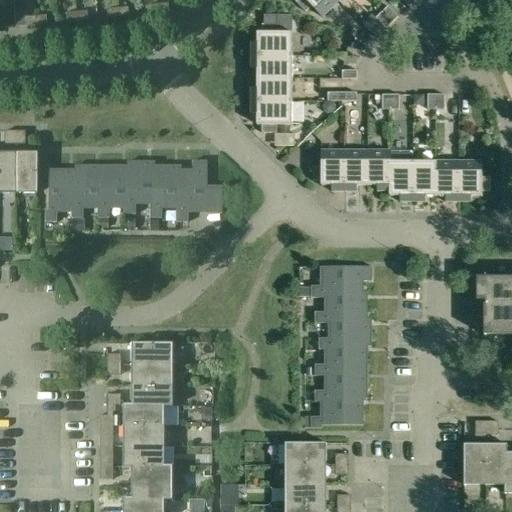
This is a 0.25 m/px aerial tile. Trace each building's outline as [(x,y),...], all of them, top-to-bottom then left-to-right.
[(339,3),(336,0),(297,0),(295,3),(305,13),(311,8),(322,19),(339,3)] [(168,4),(157,6),(158,14),(169,13),(168,4)] [(158,14),(157,6),(147,7),(148,15),(158,14)] [(388,8),(382,14),(392,24),(398,19),(388,8)] [(128,9),(117,10),(118,18),(129,17),(128,9)] [(118,18),(117,10),(106,11),(107,19),(118,18)] [(87,13),(76,14),(77,23),(88,22),(87,13)] [(77,23),(76,14),(66,15),(67,24),(77,23)] [(386,30),(392,24),(382,14),(376,20),(386,30)] [(46,17),(35,18),(36,27),(47,26),(46,17)] [(36,27),(35,18),(25,19),(26,28),(36,27)] [(251,57),(292,57),(292,34),(276,34),(276,26),(262,25),(261,44),(258,44),(258,43),(257,43),(257,44),(251,44),(251,57)] [(262,80),(292,80),(292,57),(251,57),(251,70),(257,70),(257,71),(258,71),(258,70),(262,70),(262,80)] [(356,72),(342,72),(342,81),(356,81),(356,72)] [(251,103),(292,103),(292,80),(262,80),(262,90),(258,90),(258,89),(256,89),(256,90),(251,90),(251,103)] [(342,103),(342,94),(328,94),(328,103),(342,103)] [(357,94),(342,94),(342,103),(357,103),(357,94)] [(390,111),(390,96),(382,96),(382,111),(390,111)] [(390,96),(390,111),(399,111),(399,96),(390,96)] [(428,111),(436,111),(436,96),(427,96),(428,111)] [(436,96),(436,111),(444,111),(444,96),(436,96)] [(292,103),(251,103),(251,115),(257,115),(257,117),(258,117),(258,116),(261,116),(261,134),(276,135),(276,126),(292,127),(292,103)] [(14,132),(4,132),(4,145),(14,145),(14,132)] [(25,132),(14,132),(14,145),(25,145),(25,132)] [(344,193),(344,152),(321,152),(321,168),(313,168),(313,183),(331,183),(331,193),(344,193)] [(367,153),(344,152),(344,193),(357,193),(357,183),(367,183),(367,153)] [(0,153),(0,194),(14,195),(14,154),(0,153)] [(391,193),(391,163),(391,153),(367,153),(367,183),(377,183),(377,193),(391,193)] [(14,154),(14,195),(36,195),(36,154),(14,154)] [(179,168),(179,206),(179,213),(176,213),(176,224),(187,224),(187,211),(205,211),(205,215),(221,215),(222,188),(206,188),(206,163),(192,163),(192,171),(180,171),(180,168),(179,168)] [(400,204),(413,204),(413,163),(391,163),(391,193),(400,193),(400,204)] [(436,163),(413,163),(413,204),(426,204),(426,193),(436,194),(436,163)] [(446,204),(458,204),(459,163),(436,163),(436,194),(446,194),(446,204)] [(482,163),(459,163),(458,204),(471,204),(471,194),(490,194),(490,179),(482,179),(482,163)] [(124,168),(124,206),(124,216),(135,216),(135,202),(153,202),(153,164),(126,164),(126,168),(124,168)] [(153,164),(153,202),(153,209),(150,209),(150,220),(161,220),(161,206),(179,206),(179,168),(154,168),(154,164),(153,164)] [(71,171),(71,210),(71,220),(83,220),(83,206),(101,206),(101,168),(74,168),(74,171),(71,171)] [(101,168),(101,206),(101,209),(97,209),(97,220),(109,220),(109,206),(124,206),(124,168),(101,168)] [(48,213),(45,213),(45,224),(56,224),(56,210),(71,210),(71,171),(48,171),(48,213)] [(372,269),(324,269),(324,288),(311,288),(311,300),(322,300),(322,297),(328,297),(367,297),(367,295),(363,295),(363,283),(372,283),(372,269)] [(511,279),(477,280),(477,302),(484,302),(484,338),(485,338),(485,337),(511,337),(511,279)] [(325,322),(332,322),(371,322),(371,321),(367,321),(367,297),(328,297),(328,314),(314,314),(314,325),(325,325),(325,322)] [(371,348),(371,322),(332,322),(332,341),(318,341),(318,351),(328,351),(367,351),(367,348),(371,348)] [(129,345),(129,366),(171,366),(171,345),(129,345)] [(367,374),(367,351),(328,351),(328,366),(314,366),(314,378),(325,378),(325,374),(328,374),(367,374)] [(120,355),(107,355),(107,366),(120,366),(120,355)] [(120,376),(120,366),(107,366),(107,376),(120,376)] [(171,387),(171,366),(129,366),(129,387),(171,387)] [(314,404),(324,404),(363,404),(363,401),(367,401),(367,374),(328,374),(328,393),(314,393),(314,404)] [(171,408),(171,387),(129,387),(129,406),(162,408),(171,408)] [(120,396),(107,396),(107,406),(120,406),(120,396)] [(363,427),(363,404),(324,404),(324,418),(311,418),(311,430),(321,430),(321,427),(363,427)] [(162,429),(162,408),(129,406),(122,406),(122,427),(162,429)] [(100,416),(100,427),(113,427),(113,416),(100,416)] [(475,422),(475,423),(475,435),(478,435),(478,440),(485,440),(485,422),(475,422)] [(498,423),(485,422),(485,440),(489,440),(489,435),(498,435),(498,423)] [(113,427),(100,427),(100,437),(113,437),(113,427)] [(162,450),(162,429),(122,427),(122,447),(162,450)] [(285,466),(326,466),(327,445),(285,445),(285,466)] [(464,445),(464,487),(485,487),(485,445),(464,445)] [(507,445),(485,445),(485,487),(505,487),(505,495),(511,495),(511,480),(511,453),(507,454),(507,445)] [(162,467),(162,450),(122,447),(122,469),(129,469),(129,471),(170,471),(170,467),(162,467)] [(348,467),(348,456),(336,456),(336,466),(348,467)] [(100,457),(100,469),(113,469),(113,457),(100,457)] [(326,466),(285,466),(285,487),(326,487),(326,466)] [(348,467),(336,466),(336,477),(348,477),(348,467)] [(113,469),(100,469),(100,481),(113,480),(113,469)] [(129,471),(129,492),(170,492),(170,471),(129,471)] [(326,487),(285,487),(285,507),(326,508),(326,487)] [(170,501),(170,492),(129,492),(129,499),(121,500),(121,511),(161,511),(162,501),(170,501)] [(337,507),(350,507),(350,497),(337,497),(337,507)] [(210,511),(211,508),(211,500),(202,500),(201,511),(210,511)]
